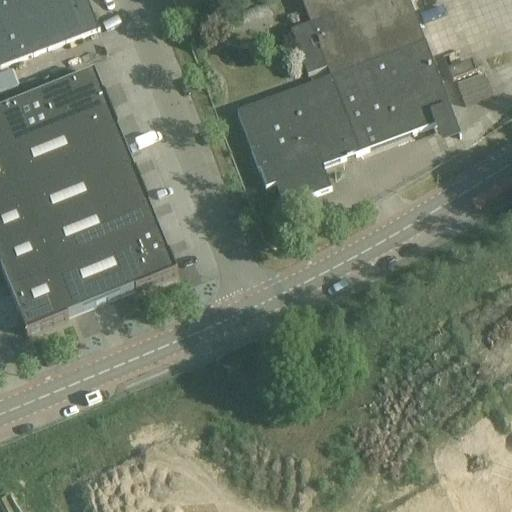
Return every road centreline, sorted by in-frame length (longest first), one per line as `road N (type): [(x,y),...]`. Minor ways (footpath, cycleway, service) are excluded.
road 1 (unclassified): [(250,312),(132,0)]
road 2 (tertiary): [(511,165),(250,312)]
road 3 (tertiary): [(250,312),(0,417)]
